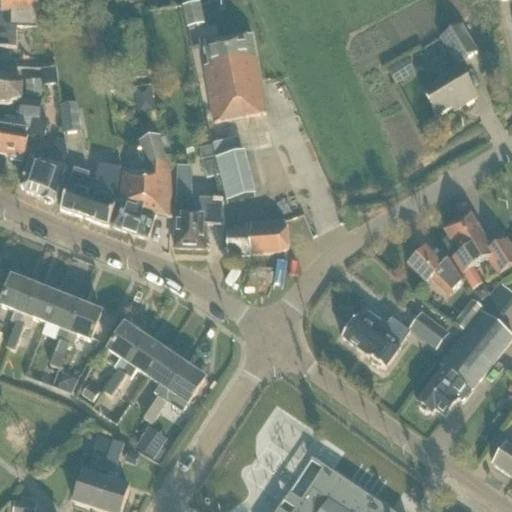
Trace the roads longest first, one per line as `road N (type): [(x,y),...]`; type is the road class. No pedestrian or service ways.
road 1 (unclassified): [(273,343),(310,285),(345,250),(511,146)]
road 2 (tertiary): [(273,343),(202,292),(0,203)]
road 3 (tertiary): [(505,511),(273,343)]
road 4 (residential): [(166,511),(273,343)]
